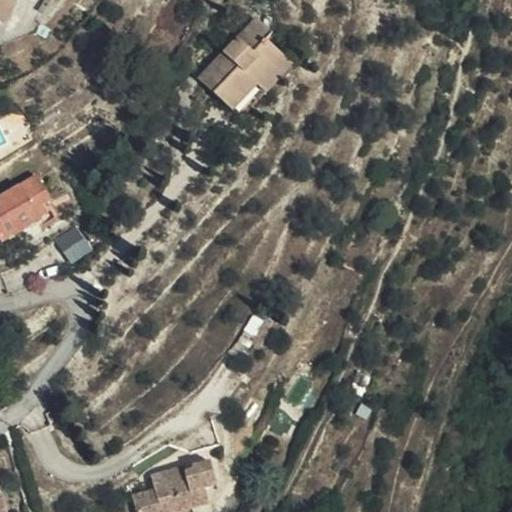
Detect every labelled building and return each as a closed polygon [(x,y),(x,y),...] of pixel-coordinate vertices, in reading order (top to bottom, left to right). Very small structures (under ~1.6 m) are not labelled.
[(19,0),(24,0),(26,1),(26,0),(0,0),(0,48),(1,49),(19,2),(19,0)] [(246,117),(282,81),(265,65),(272,57),(256,40),(195,100),(237,143),(255,125),(246,117)] [(290,90),(282,81),(246,117),(255,125),(290,90)] [(0,224),(38,203),(31,192),(0,211),(0,224)] [(45,216),(38,203),(0,224),(0,255),(33,235),(32,233),(41,227),(38,221),(45,216)] [(85,258),(95,250),(87,239),(77,246),(85,258)] [(202,511),(201,508),(211,506),(204,480),(188,483),(189,488),(180,491),(178,486),(163,490),(166,504),(151,508),(136,511),(202,511)] [(148,494),(151,508),(166,504),(163,490),(148,494)]
